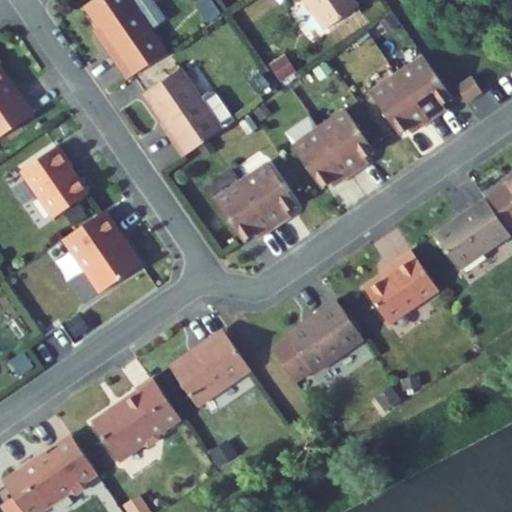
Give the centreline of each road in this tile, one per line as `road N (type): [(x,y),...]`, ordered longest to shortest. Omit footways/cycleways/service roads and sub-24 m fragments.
road 1 (residential): [(203,279),(247,288),(271,281),(511,115)]
road 2 (residential): [(23,0),(192,244),(203,279)]
road 3 (residential): [(0,420),(203,279)]
